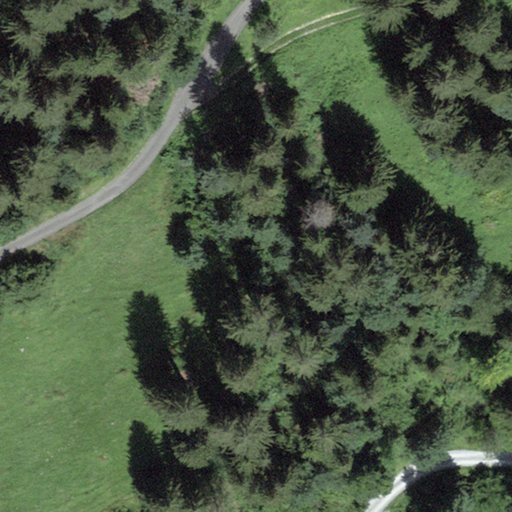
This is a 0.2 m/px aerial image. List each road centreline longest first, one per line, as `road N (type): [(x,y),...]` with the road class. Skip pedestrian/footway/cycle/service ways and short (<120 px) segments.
road 1 (track): [(252,0),(134,172),(0,259)]
road 2 (track): [(369,511),(434,462),(511,459)]
